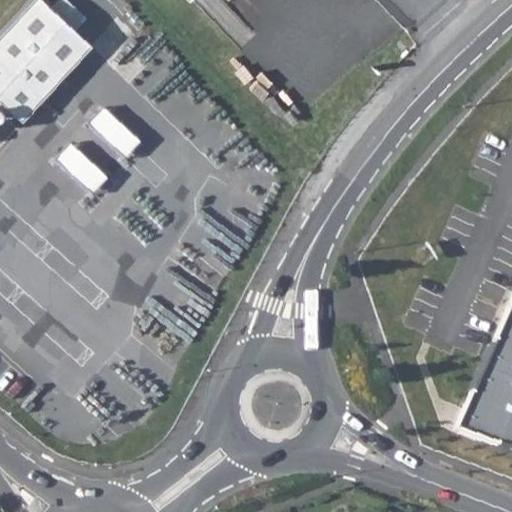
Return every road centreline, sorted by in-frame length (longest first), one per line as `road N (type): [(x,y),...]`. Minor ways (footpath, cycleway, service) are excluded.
road 1 (tertiary): [(329,207),(389,127),(511,3)]
road 2 (tertiary): [(329,207),(279,285),(250,354)]
road 3 (tertiary): [(311,363),(307,297),(329,207)]
road 4 (secondary): [(221,419),(121,503)]
road 5 (unclassified): [(503,511),(389,470)]
